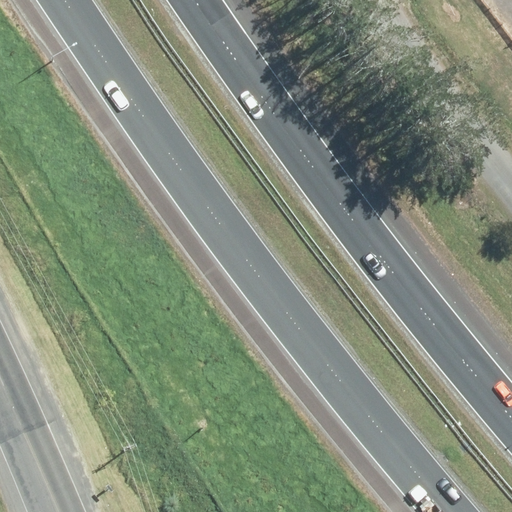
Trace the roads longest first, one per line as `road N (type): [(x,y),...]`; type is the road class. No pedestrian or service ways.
road 1 (motorway): [(445,511),(343,391),(62,0)]
road 2 (motorway): [(197,0),(427,320),(511,422)]
road 3 (unclassified): [(391,0),(511,167)]
road 4 (secondary): [(47,511),(0,389)]
